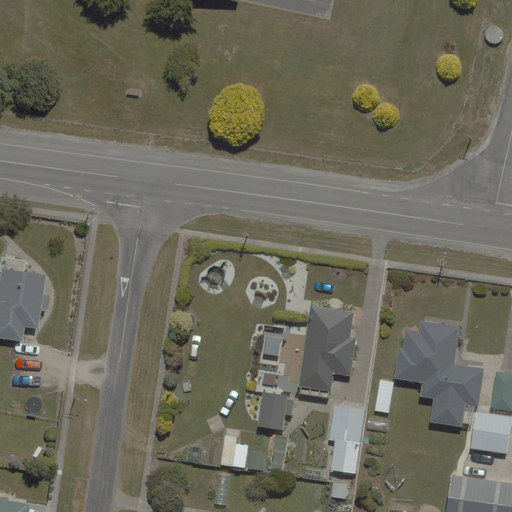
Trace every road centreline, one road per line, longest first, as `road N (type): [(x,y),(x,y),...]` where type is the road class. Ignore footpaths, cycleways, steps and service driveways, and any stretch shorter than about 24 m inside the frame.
road 1 (secondary): [(145,179),(493,229)]
road 2 (residential): [(99,511),(145,179)]
road 3 (unknown): [(145,179),(168,0)]
road 4 (secondary): [(0,160),(145,179)]
